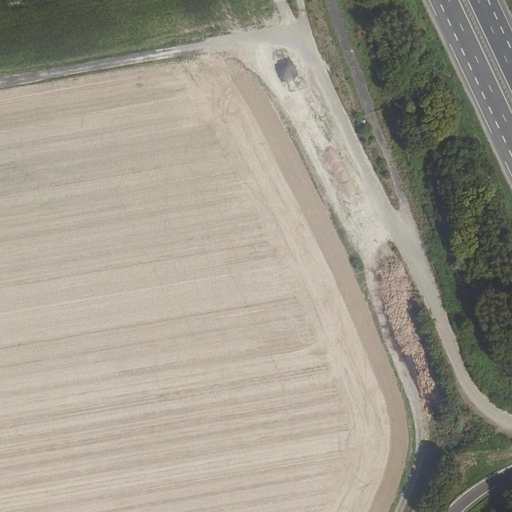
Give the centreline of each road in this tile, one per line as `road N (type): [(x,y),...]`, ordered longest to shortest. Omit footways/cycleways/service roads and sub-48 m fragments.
road 1 (track): [(405,241),(377,205),(299,49),(231,41),(0,82)]
road 2 (motorway): [(448,0),(511,136)]
